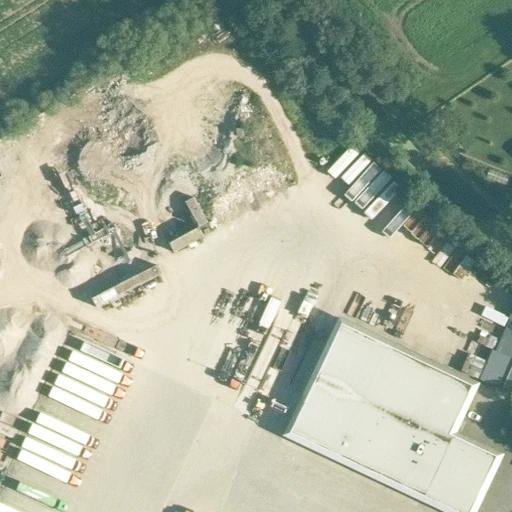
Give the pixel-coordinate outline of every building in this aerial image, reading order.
[(378,153),(332,153),(332,183),(357,183),(356,223),(378,223),(378,153)] [(164,228),(173,250),(202,239),(194,217),(164,228)] [(97,306),(161,274),(148,249),(84,280),(97,306)] [(511,318),(498,349),(511,355),(511,318)] [(453,436),(478,384),(339,319),(284,436),(423,502),(424,498),(454,511),(470,511),(497,457),(453,436)] [(69,347),(25,449),(70,468),(66,478),(75,482),(123,370),(69,347)] [(19,480),(14,490),(5,486),(0,496),(0,497),(32,511),(53,511),(60,498),(19,480)]
